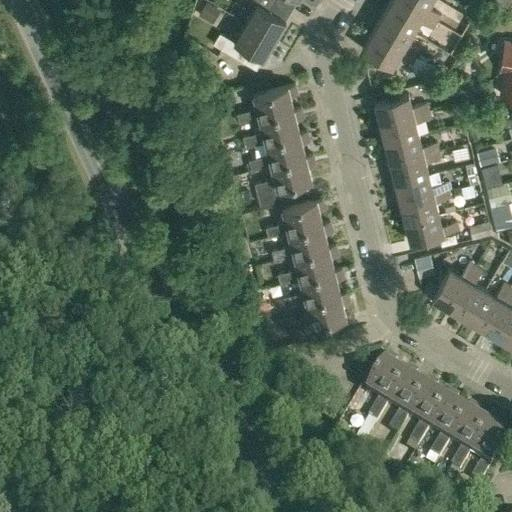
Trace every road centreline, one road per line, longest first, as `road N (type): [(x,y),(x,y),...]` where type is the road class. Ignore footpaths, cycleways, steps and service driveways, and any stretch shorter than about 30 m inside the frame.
road 1 (secondary): [(18,0),(281,511)]
road 2 (residential): [(396,319),(384,301),(324,59),(324,32),(342,0)]
road 3 (residential): [(396,319),(511,389)]
